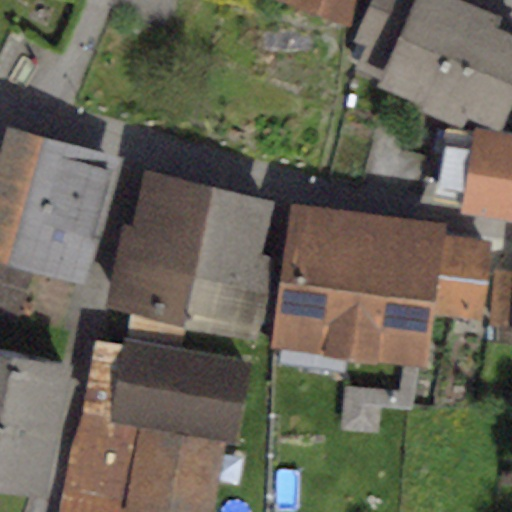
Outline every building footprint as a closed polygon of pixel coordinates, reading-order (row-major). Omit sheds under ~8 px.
[(358,0),(275,0),(351,24),(358,0)] [(505,16),(468,0),(370,0),(352,41),(364,46),(354,68),(380,80),(378,85),(423,104),(420,110),(459,126),(464,114),(502,130),(511,105),(511,30),(501,26),(505,16)] [(119,158),(7,125),(0,149),(0,259),(35,269),(83,283),(119,158)] [(511,134),(475,128),(461,212),(511,220),(511,134)] [(438,190),(459,195),(471,141),(450,137),(438,190)] [(275,200),(147,171),(134,228),(124,226),(106,306),(129,311),(185,324),(256,339),(275,256),(263,253),(275,200)] [(446,222),(293,204),(276,348),(402,363),(417,365),(424,365),(430,313),(480,319),(489,240),(444,235),(446,222)] [(35,269),(0,259),(0,332),(15,338),(35,269)] [(511,273),(495,272),(490,325),(511,327),(509,345),(511,345),(511,273)] [(185,324),(129,311),(127,337),(181,346),(185,324)] [(121,344),(95,340),(64,511),(125,511),(126,510),(134,511),(210,511),(223,441),(239,444),(254,359),(181,346),(127,337),(122,336),(121,344)] [(73,371),(0,354),(0,491),(44,501),(73,371)] [(417,365),(402,363),(400,391),(344,387),(341,430),(378,433),(380,409),(414,412),(417,365)]
